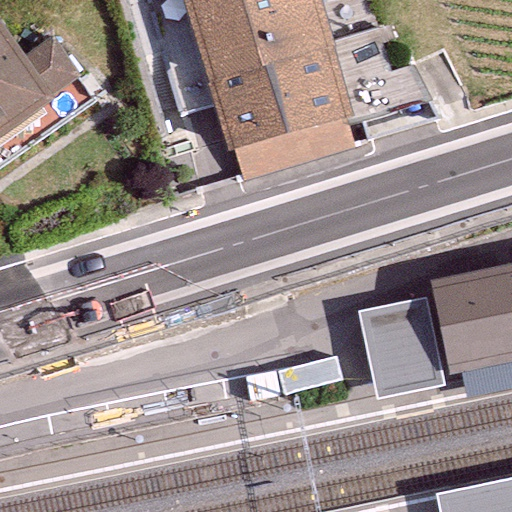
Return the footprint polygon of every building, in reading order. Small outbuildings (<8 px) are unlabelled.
[(297,0),(150,0),(152,6),(172,0),(185,0),(224,128),(235,169),(351,136),(341,99),(353,96),(367,92),(324,18),(305,24),(297,0)] [(185,0),(172,0),(152,6),(191,138),(224,128),(185,0)] [(67,46),(27,75),(0,36),(0,209),(122,121),(67,46)] [(367,92),(353,96),(371,158),(444,137),(413,79),(367,92)] [(460,364),(511,353),(511,279),(445,294),(460,364)] [(379,401),(448,385),(445,375),(428,297),(359,312),(376,389),(379,401)] [(511,511),(511,479),(438,495),(441,511),(511,511)]
